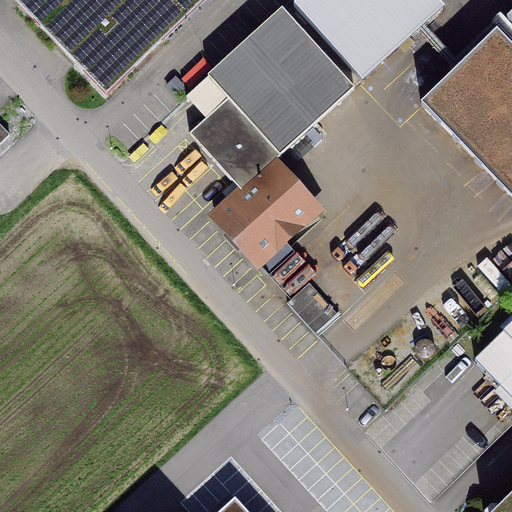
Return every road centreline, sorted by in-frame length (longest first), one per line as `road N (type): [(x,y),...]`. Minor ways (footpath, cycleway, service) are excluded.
road 1 (residential): [(411,511),(0,58)]
road 2 (unknown): [(170,511),(301,391)]
